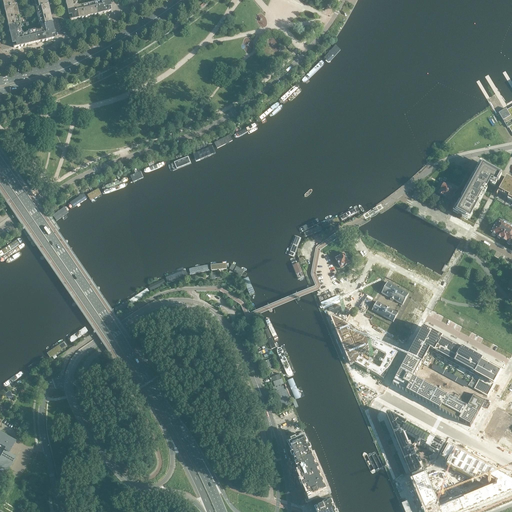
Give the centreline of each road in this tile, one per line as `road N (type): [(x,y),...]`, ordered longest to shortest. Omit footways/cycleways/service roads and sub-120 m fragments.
road 1 (residential): [(0,229),(84,174),(228,116),(314,42),(343,0)]
road 2 (secondary): [(198,461),(0,165)]
road 3 (secondary): [(0,179),(172,434)]
road 4 (tertiary): [(68,382),(80,352),(125,321),(160,304),(190,303),(213,314),(234,340),(271,425)]
road 5 (unclassified): [(57,511),(40,419),(47,389),(68,382)]
road 6 (secondary): [(147,489),(128,483),(104,456),(68,382)]
road 7 (secondary): [(181,0),(69,66)]
road 8 (residential): [(382,394),(373,415),(412,511)]
